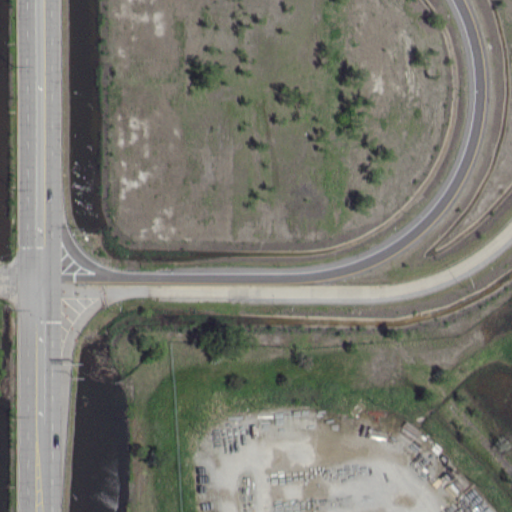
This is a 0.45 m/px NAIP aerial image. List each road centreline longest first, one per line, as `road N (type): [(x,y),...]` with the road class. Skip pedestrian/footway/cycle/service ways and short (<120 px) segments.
road 1 (motorway): [(461,0),(480,46),(479,130),(447,202),(399,246),(355,268),(308,277),(40,282)]
road 2 (motorway): [(40,282),(77,289),(386,291),(455,270),(511,229)]
road 3 (primary): [(40,282),(40,0)]
road 4 (motorway): [(40,416),(76,323),(124,290)]
road 5 (primary): [(40,416),(40,282)]
road 6 (motorway): [(123,277),(73,250),(40,190)]
